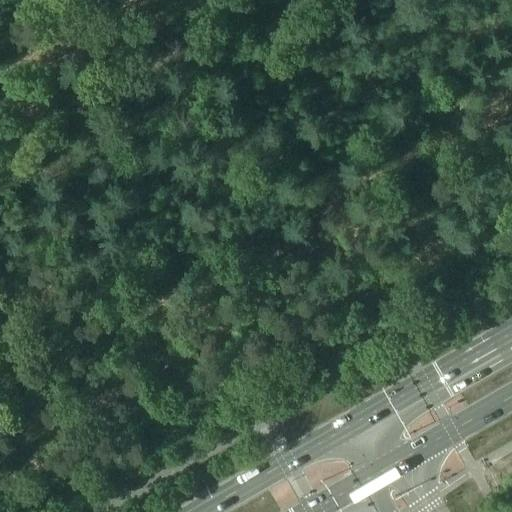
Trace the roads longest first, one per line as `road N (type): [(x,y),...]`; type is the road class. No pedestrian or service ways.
road 1 (primary): [(511,334),(354,424)]
road 2 (primary): [(354,424),(202,511)]
road 3 (primary): [(396,463),(511,397)]
